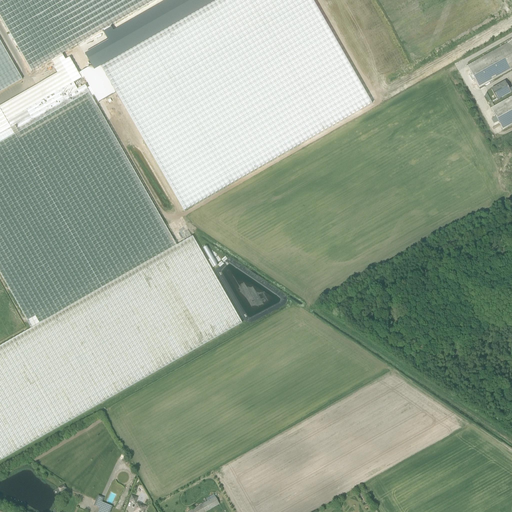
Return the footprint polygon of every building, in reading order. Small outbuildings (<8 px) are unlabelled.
[(0,0),(0,16),(32,72),(51,61),(61,55),(157,0),(0,0)] [(108,41),(85,54),(92,66),(94,71),(101,67),(218,0),(179,0),(115,37),(112,32),(105,36),(108,41)] [(511,0),(218,0),(94,71),(181,217),(511,30),(511,0)] [(511,40),(467,66),(472,75),(470,76),(472,80),(474,79),(479,88),(511,69),(511,96),(490,108),(496,117),(493,119),(496,123),(498,121),(503,131),(511,125),(511,40)] [(0,92),(22,80),(0,41),(0,92)] [(0,272),(27,321),(32,328),(177,246),(173,239),(85,85),(77,90),(74,83),(81,79),(69,58),(64,60),(61,55),(51,61),(55,66),(53,67),(57,74),(0,106),(0,272)] [(32,328),(0,346),(0,460),(242,323),(193,236),(177,246),(32,328)] [(219,256),(215,258),(209,246),(205,248),(215,268),(219,266),(217,262),(221,260),(219,256)] [(100,455),(85,494),(100,500),(102,496),(101,495),(114,460),(100,455)] [(187,511),(205,511),(219,505),(214,495),(205,500),(206,502),(187,511)] [(144,511),(147,506),(137,502),(132,511),(144,511)]
